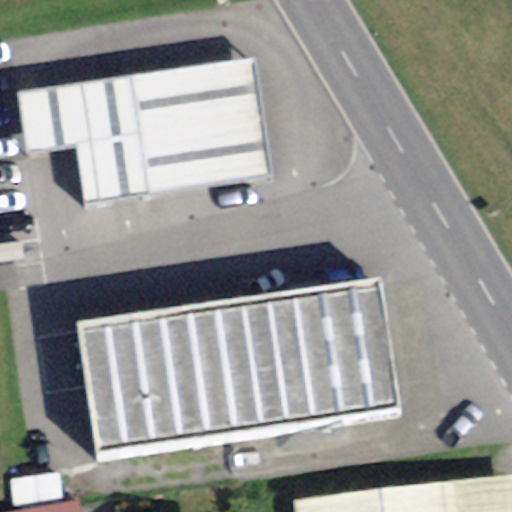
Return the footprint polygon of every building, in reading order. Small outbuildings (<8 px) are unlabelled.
[(255,59),(15,93),(24,155),(74,147),(83,206),(273,179),(264,120),(255,59)] [(75,324),(95,454),(400,410),(380,279),(75,324)] [(8,480),(11,505),(61,499),(57,474),(8,480)] [(511,511),(511,477),(293,503),(294,511),(511,511)] [(79,511),(78,503),(19,511),(79,511)]
